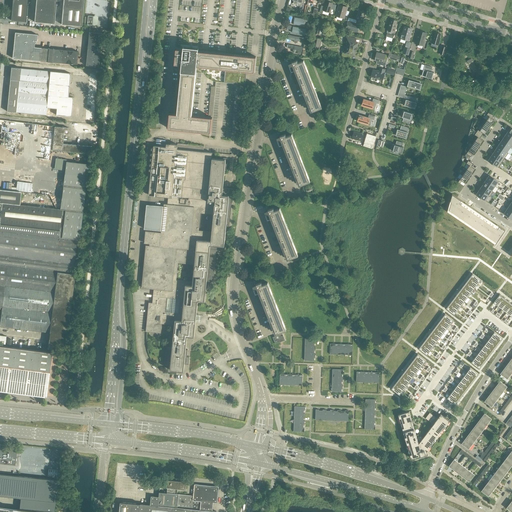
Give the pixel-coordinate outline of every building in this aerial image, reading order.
[(26,22),(28,0),(12,0),(11,20),(26,22)] [(46,0),(36,0),(34,22),(44,23),(46,0)] [(46,0),(44,23),(54,24),(56,0),(46,0)] [(63,0),(61,25),(81,27),(83,0),(63,0)] [(322,6),(320,13),(323,14),(324,11),(330,13),(333,3),(326,1),(325,7),(322,6)] [(339,5),(336,16),(344,19),(344,20),(347,21),(349,16),(348,16),(345,15),(346,14),(346,11),(347,8),(339,5)] [(345,29),(356,32),(358,33),(360,25),(359,24),(360,22),(363,22),(366,13),(359,11),(356,21),(357,21),(356,23),(348,21),(345,29)] [(388,31),(388,32),(387,37),(386,40),(392,42),(393,39),(397,25),(396,24),(397,22),(392,20),(391,23),(389,23),(388,27),(389,27),(388,31)] [(291,35),(305,36),(306,29),(292,27),(291,35)] [(405,27),(403,32),(403,34),(401,33),(400,38),(401,38),(401,39),(409,41),(412,29),(405,27)] [(423,46),(427,33),(423,32),(423,31),(420,31),(419,31),(415,44),(423,46)] [(89,32),(86,66),(99,67),(102,34),(89,32)] [(432,39),(431,44),(439,46),(441,38),(440,38),(442,34),(435,32),(433,39),(432,39)] [(12,59),(35,61),(36,48),(30,47),(30,43),(34,44),(35,44),(35,43),(36,43),(36,42),(37,42),(37,35),(15,33),(12,59)] [(357,39),(353,38),(347,36),(345,43),(347,44),(347,47),(356,50),(357,47),(358,43),(356,42),(357,39)] [(285,45),(284,54),(300,57),(301,48),(285,45)] [(343,49),(341,57),(352,59),(353,56),(355,56),(356,52),(356,50),(347,47),(346,50),(343,49)] [(45,49),(36,48),(35,61),(44,62),(45,49)] [(53,49),(45,49),(44,62),(52,62),(53,49)] [(61,50),(53,49),(52,62),(60,63),(61,50)] [(256,57),(176,49),(175,64),(182,65),(177,114),(170,114),(168,129),(211,133),(213,118),(192,116),(197,66),(225,69),(224,83),(246,85),(247,71),(255,72),(256,57)] [(60,63),(68,64),(69,51),(61,50),(60,63)] [(78,52),(69,51),(68,64),(77,65),(78,52)] [(377,53),(375,60),(377,61),(376,64),(386,66),(386,63),(387,60),(388,56),(386,55),(377,53)] [(312,112),(322,108),(304,61),(298,63),(297,60),(289,64),(290,66),(293,65),(294,68),(295,68),(312,111),(312,112)] [(425,66),(422,76),(432,79),(434,73),(431,72),(433,68),(425,66)] [(51,72),(21,69),(11,68),(10,80),(7,112),(17,113),(17,112),(46,115),(47,107),(56,108),(55,115),(71,117),(73,97),(68,97),(70,74),(51,72)] [(383,80),(385,74),(385,73),(386,70),(380,69),(379,72),(373,70),(371,77),(383,80)] [(422,84),(409,80),(407,87),(420,90),(422,84)] [(404,106),(415,109),(417,103),(415,102),(416,99),(409,96),(408,100),(406,100),(404,106)] [(364,99),(362,106),(375,110),(377,104),(379,104),(380,101),(374,99),(373,102),(364,99)] [(414,114),(403,111),(401,117),(404,118),(403,122),(410,124),(411,120),(412,120),(414,114)] [(485,119),(483,122),(490,127),(495,120),(492,118),(494,116),(489,112),(487,115),(489,117),(487,121),(485,119)] [(375,117),(369,115),(368,118),(359,116),(357,122),(370,126),(372,120),(374,120),(375,117)] [(478,130),(477,132),(482,136),(484,134),(485,135),(490,127),(483,122),(480,126),(482,127),(480,131),(478,130)] [(409,128),(401,126),(400,130),(398,129),(396,136),(406,139),(408,133),(408,132),(409,128)] [(55,127),(52,151),(91,154),(92,147),(63,144),(64,134),(65,131),(69,131),(69,128),(63,128),(63,127),(63,128),(55,127)] [(361,141),(362,142),(364,136),(362,136),(362,134),(354,132),(352,139),(361,141)] [(478,137),(473,144),(479,148),(483,141),(480,138),(482,136),(477,132),(475,135),(478,137)] [(283,142),(298,179),(300,185),(300,186),(310,182),(292,135),(286,137),(285,134),(277,137),(278,140),(281,139),(282,142),(283,142)] [(367,134),(364,146),(372,149),(376,137),(367,134)] [(511,142),(505,137),(502,142),(511,148),(511,145),(511,142)] [(393,144),(391,151),(394,151),(394,153),(398,155),(399,153),(402,154),(404,147),(402,147),(403,143),(397,141),(396,145),(393,144)] [(502,142),(498,147),(508,153),(507,153),(511,148),(502,142)] [(151,232),(145,231),(144,243),(150,244),(149,246),(146,245),(142,282),(142,288),(154,289),(153,303),(149,303),(146,328),(161,330),(162,324),(175,325),(173,348),(166,348),(164,366),(168,366),(167,373),(176,373),(176,370),(183,371),(184,364),(189,364),(190,357),(187,357),(188,350),(186,350),(187,336),(194,337),(197,301),(204,302),(206,287),(213,288),(213,282),(216,252),(223,253),(223,246),(224,246),(223,245),(224,239),(225,239),(224,238),(225,232),(226,225),(229,225),(233,189),(222,188),(223,182),(223,181),(223,175),(224,175),(224,174),(223,174),(224,171),(227,171),(228,158),(220,158),(219,159),(212,158),(212,153),(204,152),(204,146),(178,144),(178,145),(170,144),(167,144),(166,146),(166,147),(154,146),(154,148),(152,148),(151,150),(154,150),(153,153),(151,153),(151,155),(153,155),(153,158),(150,158),(150,160),(153,160),(152,164),(150,164),(150,165),(152,166),(152,169),(149,169),(149,170),(152,171),(151,174),(152,174),(150,195),(168,197),(167,204),(164,204),(164,208),(163,208),(164,206),(147,204),(144,229),(151,229),(151,232)] [(473,144),(466,154),(471,157),(473,155),(474,155),(479,148),(473,144)] [(498,147),(495,151),(505,158),(508,153),(498,147)] [(495,151),(492,156),(502,163),(505,158),(495,151)] [(489,161),(490,162),(496,166),(499,168),(502,163),(492,156),(489,161)] [(62,210),(58,238),(79,241),(88,165),(66,162),(66,160),(56,158),(54,169),(65,171),(60,210),(62,210)] [(463,171),(470,176),(475,169),(472,167),(474,164),(468,161),(466,164),(470,166),(465,172),(463,171)] [(461,179),(458,182),(460,184),(462,181),(465,184),(470,176),(463,171),(461,174),(463,176),(461,179)] [(490,176),(487,181),(495,187),(499,182),(490,176)] [(487,181),(483,185),(493,192),(492,191),(495,187),(487,181)] [(483,185),(480,190),(490,197),(493,192),(483,185)] [(480,190),(477,195),(486,201),(489,196),(490,197),(480,190)] [(448,209),(447,211),(496,244),(497,242),(505,230),(499,226),(471,207),(467,204),(462,200),(452,194),(448,209)] [(0,231),(58,238),(62,210),(60,210),(0,203),(0,231)] [(288,259),(288,260),(298,256),(280,209),(274,211),(273,208),(265,211),(266,214),(269,213),(270,216),(271,215),(288,259)] [(79,241),(58,238),(0,231),(0,255),(76,265),(79,241)] [(0,281),(73,291),(76,265),(0,255),(0,281)] [(473,274),(470,278),(478,284),(481,280),(473,274)] [(470,278),(466,283),(474,289),(478,284),(470,278)] [(73,291),(0,281),(0,306),(70,315),(70,314),(73,291)] [(276,334),(278,333),(279,335),(281,334),(280,332),(286,330),(268,283),(262,285),(261,282),(253,285),(254,288),(257,287),(258,290),(259,290),(276,333),(276,334)] [(466,283),(463,287),(471,293),(474,289),(466,283)] [(463,287),(460,291),(468,297),(471,293),(463,287)] [(460,291),(456,296),(465,302),(468,297),(460,291)] [(500,295),(494,303),(498,306),(504,298),(500,295)] [(456,296),(453,300),(461,306),(465,302),(456,296)] [(504,298),(498,306),(502,310),(509,302),(504,298)] [(453,300),(450,304),(458,310),(461,306),(453,300)] [(511,304),(509,302),(502,310),(507,313),(511,305),(511,304)] [(450,304),(447,309),(455,315),(458,310),(450,304)] [(70,315),(0,306),(0,320),(1,321),(0,325),(0,326),(22,329),(22,331),(27,332),(28,330),(50,333),(48,348),(47,349),(65,351),(68,328),(70,315)] [(446,314),(442,319),(450,325),(454,320),(446,314)] [(442,319),(439,323),(447,329),(450,325),(442,319)] [(439,323),(436,327),(444,333),(447,329),(439,323)] [(436,327),(432,332),(440,338),(444,333),(436,327)] [(432,332),(429,336),(437,342),(440,338),(432,332)] [(495,332),(491,336),(499,343),(503,338),(495,332)] [(283,334),(281,334),(279,335),(273,338),(275,344),(285,341),(283,334)] [(429,336),(426,340),(434,346),(437,342),(429,336)] [(491,336),(488,341),(496,347),(499,343),(491,336)] [(426,340),(422,344),(431,351),(434,346),(426,340)] [(488,341),(485,345),(493,351),(496,347),(488,341)] [(422,344),(419,349),(427,355),(431,351),(422,344)] [(485,345),(482,349),(490,355),(493,351),(485,345)] [(0,388),(44,394),(47,372),(50,372),(52,353),(0,346),(0,388)] [(482,349),(478,354),(486,360),(490,355),(482,349)] [(418,354),(415,359),(423,365),(426,360),(418,354)] [(478,354),(475,358),(483,364),(486,360),(478,354)] [(475,358),(472,362),(480,369),(483,364),(475,358)] [(415,359),(411,363),(419,369),(423,365),(415,359)] [(411,363),(408,367),(416,374),(419,369),(411,363)] [(408,367),(405,372),(413,378),(416,374),(408,367)] [(471,368),(467,372),(475,378),(479,374),(471,368)] [(511,374),(504,369),(500,374),(507,379),(511,374)] [(405,372),(402,376),(410,382),(413,378),(405,372)] [(467,372),(464,377),(472,383),(475,378),(467,372)] [(402,376),(398,380),(406,386),(410,382),(402,376)] [(464,377),(461,381),(469,387),(472,383),(464,377)] [(398,380),(395,385),(403,391),(406,386),(398,380)] [(461,381),(457,385),(465,391),(469,387),(461,381)] [(496,387),(503,392),(507,387),(500,381),(496,387)] [(332,384),(332,392),(341,392),(341,388),(343,388),(343,385),(341,384),(332,384)] [(395,385),(392,389),(400,395),(403,391),(395,385)] [(457,385),(454,390),(462,396),(465,391),(457,385)] [(503,392),(496,387),(492,392),(499,397),(503,392)] [(454,390),(451,394),(459,400),(462,396),(454,390)] [(492,392),(488,397),(495,402),(499,397),(492,392)] [(451,394),(447,398),(455,404),(459,400),(451,394)] [(492,407),(495,402),(488,397),(485,402),(492,407)] [(295,407),(294,417),(304,417),(305,417),(305,414),(304,414),(304,410),(305,410),(305,407),(300,407),(297,407),(295,407)] [(319,415),(316,415),(315,420),(326,421),(326,411),(326,410),(323,410),(323,411),(319,411),(319,410),(319,415)] [(409,412),(398,415),(411,458),(420,456),(421,457),(427,455),(426,453),(425,450),(426,449),(428,450),(430,447),(429,446),(432,442),(433,443),(432,442),(435,438),(436,439),(441,433),(440,432),(443,428),(444,429),(443,428),(446,424),(447,425),(450,421),(441,415),(438,419),(432,414),(430,413),(426,418),(427,420),(433,425),(423,438),(420,436),(417,438),(412,421),(409,412)] [(485,414),(481,419),(488,424),(492,419),(485,414)] [(488,424),(481,419),(477,424),(484,429),(488,424)] [(477,424),(473,429),(480,434),(484,429),(477,424)] [(469,434),(476,439),(480,434),(473,429),(469,434)] [(469,434),(466,439),(473,444),(476,439),(469,434)] [(473,444),(466,439),(462,444),(469,449),(473,444)] [(15,463),(17,451),(17,450),(0,448),(0,463),(15,465),(15,463)] [(449,466),(454,470),(459,463),(454,459),(449,466)] [(501,466),(508,471),(511,466),(504,461),(501,466)] [(464,467),(459,463),(454,470),(459,474),(464,467)] [(501,466),(497,471),(504,476),(508,471),(501,466)] [(464,478),(469,471),(464,467),(459,474),(464,478)] [(48,477),(50,477),(59,478),(60,470),(49,469),(48,477)] [(469,471),(464,478),(469,482),(475,475),(469,471)] [(493,476),(500,481),(504,476),(497,471),(493,476)] [(54,511),(56,502),(58,481),(0,474),(0,496),(20,498),(19,508),(54,511)] [(493,476),(489,481),(496,486),(500,481),(493,476)] [(168,480),(167,488),(168,488),(177,489),(186,490),(187,482),(168,480)] [(489,481),(485,486),(492,491),(496,486),(489,481)] [(121,502),(119,511),(216,511),(212,511),(213,503),(217,503),(219,487),(195,484),(194,496),(179,495),(179,494),(177,494),(167,493),(159,492),(159,495),(159,497),(153,496),(152,505),(121,502)] [(492,491),(485,486),(481,491),(488,496),(492,491)]
